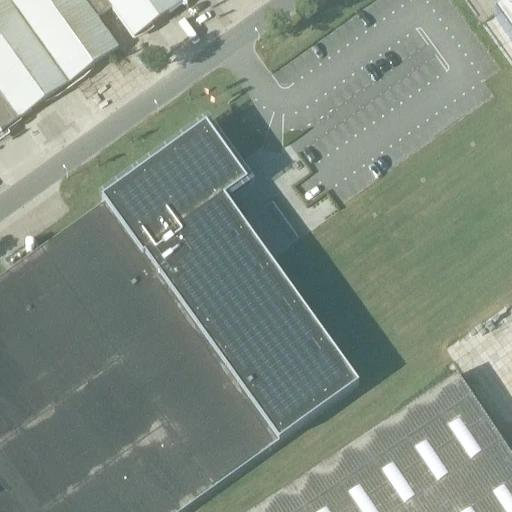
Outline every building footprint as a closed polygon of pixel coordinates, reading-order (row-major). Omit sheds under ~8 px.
[(80,0),(0,0),(0,93),(20,121),(118,51),(95,20),(111,9),(104,0),(87,0),(83,3),(80,0)] [(104,0),(111,9),(133,40),(189,0),(104,0)] [(511,4),(494,17),(511,42),(511,4)] [(0,135),(20,121),(0,93),(0,135)] [(105,207),(0,281),(0,511),(185,511),(359,388),(269,263),(224,201),(241,189),(228,172),(235,167),(206,127),(101,202),(105,207)] [(511,511),(511,460),(456,377),(253,511),(511,511)]
